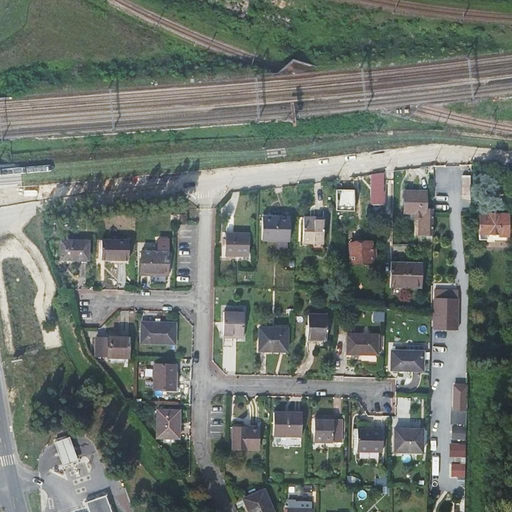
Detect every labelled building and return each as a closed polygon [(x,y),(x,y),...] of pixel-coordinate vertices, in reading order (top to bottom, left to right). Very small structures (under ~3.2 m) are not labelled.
[(376,174),(375,204),(385,204),(386,173),(376,174)] [(405,194),(405,216),(420,216),(420,234),(433,235),(433,210),(426,210),(426,194),(405,194)] [(488,217),(480,217),(479,242),(487,242),(487,235),(497,236),(497,239),(507,240),(507,215),(488,214),(488,217)] [(175,215),(175,224),(186,224),(186,215),(175,215)] [(310,217),(304,217),(304,242),(323,243),(324,220),(310,220),(310,217)] [(290,218),(261,218),(261,240),(290,241),(290,218)] [(420,234),(420,245),(433,245),(433,235),(420,234)] [(249,236),(226,236),(225,258),(249,258),(249,236)] [(101,240),(101,258),(128,258),(129,240),(101,240)] [(88,242),(60,242),(60,262),(87,262),(88,242)] [(372,242),(350,244),(352,265),(374,262),(374,264),(377,264),(376,248),(373,248),(372,242)] [(169,251),(142,251),(142,275),(169,275),(169,251)] [(423,264),(392,263),(391,287),(422,288),(423,264)] [(421,293),(421,305),(432,305),(432,293),(421,293)] [(437,314),(437,323),(438,332),(457,333),(458,301),(434,300),(434,314),(437,314)] [(245,313),(225,313),(224,336),(237,336),(237,339),(245,339),(245,313)] [(329,316),(309,316),(309,340),(328,341),(329,316)] [(177,325),(143,324),(143,342),(176,343),(177,325)] [(289,329),(261,329),(261,352),(288,352),(289,329)] [(379,335),(349,334),(348,355),(379,355),(379,335)] [(130,339),(97,338),(97,357),(129,357),(130,339)] [(423,352),(392,351),(392,370),(423,371),(423,352)] [(177,365),(156,365),(155,390),(177,390),(177,365)] [(455,393),(454,418),(467,418),(467,394),(455,393)] [(467,394),(467,418),(467,420),(478,420),(478,394),(467,394)] [(177,409),(160,409),(159,436),(178,437),(178,424),(177,424),(177,409)] [(300,414),(272,414),(272,437),(300,437),(300,414)] [(340,420),(313,419),(312,443),(340,443),(340,420)] [(258,429),(233,429),(232,450),(257,451),(258,429)] [(423,430),(395,429),(395,452),(422,452),(423,430)] [(382,431),(357,430),(357,451),(382,452),(382,431)] [(78,450),(74,439),(59,443),(63,455),(67,467),(82,462),(78,450)] [(451,442),(450,456),(466,456),(466,442),(451,442)] [(466,463),(452,462),(452,475),(465,476),(466,463)] [(314,485),(289,484),(288,498),(313,499),(314,485)] [(273,511),(263,489),(242,499),(248,511),(273,511)] [(88,511),(111,511),(106,495),(85,502),(88,511)]
